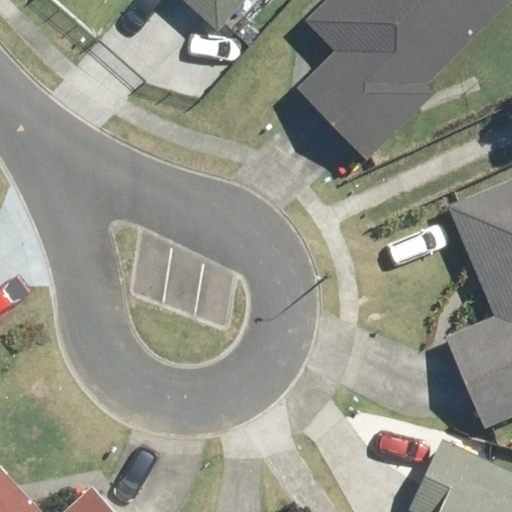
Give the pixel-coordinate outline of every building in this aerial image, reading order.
[(188,0),(223,30),(249,0),(188,0)] [(428,85),(453,60),(455,61),(511,3),(511,0),(328,0),(315,13),(344,43),(297,88),(366,160),(436,93),(428,85)] [(511,179),(509,181),(448,207),(496,317),(448,336),(486,428),(511,417),(511,179)] [(511,511),(511,471),(445,441),(412,511),(511,511)] [(115,511),(94,489),(68,511),(45,511),(0,465),(0,511),(115,511)]
